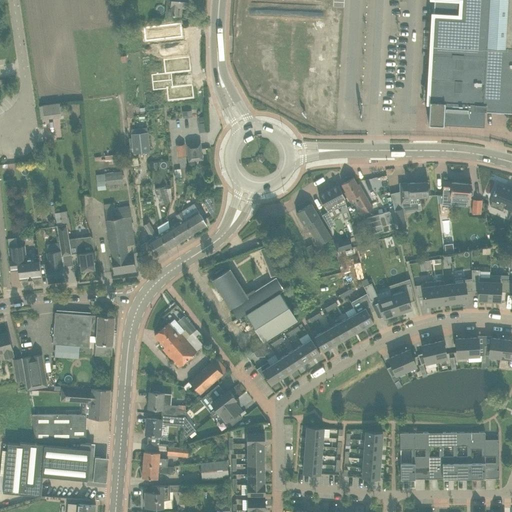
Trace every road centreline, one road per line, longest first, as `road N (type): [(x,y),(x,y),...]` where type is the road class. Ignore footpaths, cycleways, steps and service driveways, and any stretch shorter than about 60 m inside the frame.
road 1 (residential): [(511,323),(449,322),(386,341),(284,400),(278,414)]
road 2 (secondary): [(114,511),(130,330),(139,308)]
road 3 (tertiary): [(356,150),(455,149),(511,161)]
road 4 (tertiary): [(139,308),(103,296),(0,304)]
road 5 (residential): [(13,0),(25,80),(9,136)]
road 6 (secondary): [(139,308),(162,277),(230,226)]
road 7 (residential): [(391,498),(511,490)]
